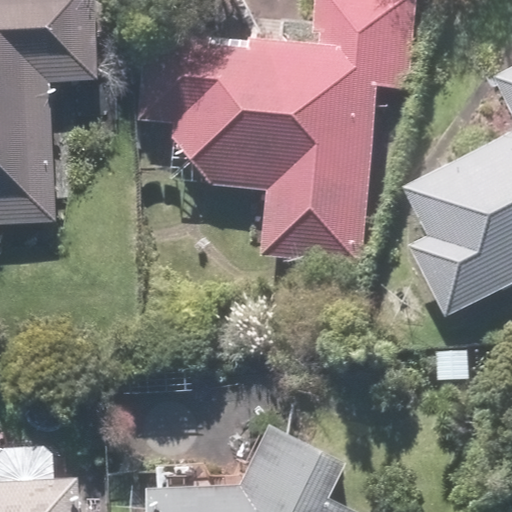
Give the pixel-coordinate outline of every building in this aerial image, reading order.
[(0,0),(0,221),(57,222),(57,86),(110,86),(109,0),(0,0)] [(325,0),(325,45),(151,43),(148,115),(185,117),(183,152),(216,184),(276,189),(277,262),(383,263),(386,85),(426,85),(427,0),(325,0)] [(511,138),(426,184),(443,217),(416,232),(461,317),(511,289),(511,138)] [(164,511),(373,511),(354,501),(369,467),(293,426),(258,485),(166,489),(164,511)] [(7,486),(0,485),(0,511),(84,511),(83,479),(61,479),(61,445),(6,447),(7,486)]
